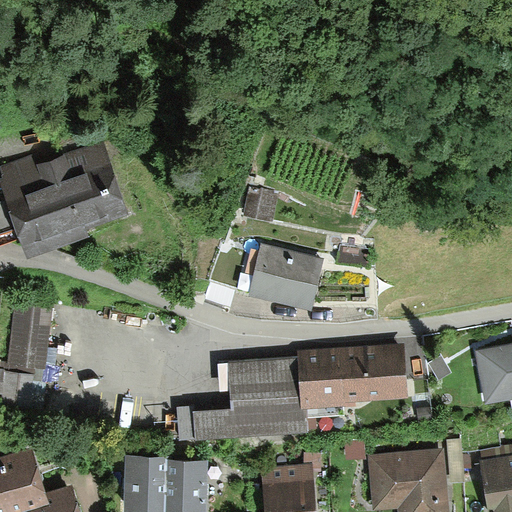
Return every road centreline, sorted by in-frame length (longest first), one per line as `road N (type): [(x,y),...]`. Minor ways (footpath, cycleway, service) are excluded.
road 1 (track): [(0,71),(148,26),(177,36),(289,114),(391,157),(448,160),(511,137)]
road 2 (residential): [(511,311),(413,328),(250,327),(63,265),(0,253)]
